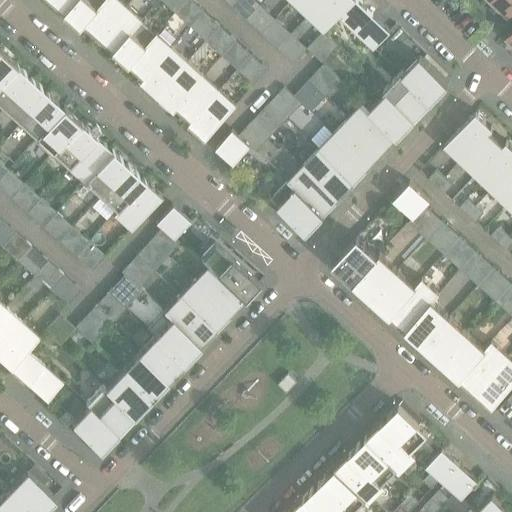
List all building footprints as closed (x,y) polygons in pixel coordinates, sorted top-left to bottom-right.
[(53,0),(66,11),(75,0),(53,0)] [(81,25),(103,0),(75,0),(66,11),(81,25)] [(100,35),(127,4),(122,0),(103,0),(81,25),(82,25),(85,22),(100,35)] [(175,12),(186,0),(175,0),(170,6),(175,12)] [(237,10),(246,0),(235,0),(231,5),(237,10)] [(293,0),(308,14),(321,0),(293,0)] [(340,14),(352,0),(321,0),(308,14),(325,30),(340,14)] [(373,12),(360,0),(352,0),(340,14),(357,30),(373,12)] [(511,0),(493,0),(507,13),(511,7),(511,0)] [(252,24),(266,9),(260,3),(246,18),(252,24)] [(115,48),(141,19),(142,18),(127,4),(100,35),(115,48)] [(190,25),(204,10),(198,5),(185,20),(190,25)] [(390,28),(373,12),(357,30),(374,46),(391,29),(390,28)] [(267,38),(281,23),(275,17),(262,32),(267,38)] [(130,62),(157,31),(156,30),(155,32),(141,19),(115,48),(130,62)] [(206,40),(220,25),(214,19),(201,34),(206,40)] [(313,53),(330,36),(324,30),(308,47),(313,53)] [(142,79),(173,45),(157,31),(130,62),(144,75),(141,79),(142,79)] [(283,52),(297,37),(291,32),(277,47),(283,52)] [(222,54),(236,39),(230,34),(216,49),(222,54)] [(158,94),(189,59),(173,45),(142,79),(143,80),(145,78),(150,82),(148,85),(158,94)] [(0,79),(16,63),(0,48),(0,79)] [(237,68),(251,53),(245,48),(231,62),(237,68)] [(448,81),(420,54),(404,72),(402,69),(401,70),(431,99),(448,81)] [(174,108),(205,74),(189,59),(158,94),(159,94),(161,92),(166,97),(164,99),(174,108)] [(341,79),(324,62),(318,68),(336,85),(341,79)] [(0,104),(4,108),(32,77),(31,76),(29,79),(23,74),(25,71),(16,63),(0,79),(0,104)] [(254,83),(267,68),(261,63),(248,78),(254,83)] [(431,99),(401,70),(384,87),(415,116),(431,99)] [(189,122),(220,87),(205,74),(174,108),(175,109),(178,105),(192,118),(189,121),(189,122)] [(20,122),(48,91),(47,91),(45,93),(39,88),(42,86),(32,77),(4,108),(20,122)] [(326,95),(309,78),(303,84),(321,101),(326,95)] [(301,102),(293,95),(284,85),(279,91),(296,108),(301,102)] [(206,137),(237,102),(220,87),(189,122),(206,137)] [(415,116),(384,87),(384,88),(386,90),(371,106),(364,100),(363,100),(398,134),(415,116)] [(36,137),(64,106),(63,105),(61,108),(55,103),(58,100),(48,91),(20,122),(36,137)] [(398,134),(363,100),(348,116),(383,149),(398,134)] [(287,117),(269,101),(264,106),(281,123),(287,117)] [(50,154),(52,151),(80,120),(64,106),(36,137),(33,140),(50,154)] [(460,159),(493,126),(491,125),(489,127),(484,122),(486,120),(476,110),(444,143),(460,159)] [(272,133),(255,116),(249,122),(266,139),(272,133)] [(383,149),(348,116),(333,131),(369,165),(383,149)] [(68,166),(96,135),(95,134),(93,136),(78,123),(81,121),(80,120),(52,151),(68,166)] [(474,172),(504,142),(490,129),(493,126),(460,159),(474,172)] [(234,162),(250,144),(232,128),(216,146),(234,162)] [(369,165),(333,131),(318,147),(354,181),(369,165)] [(84,180),(112,149),(111,148),(109,151),(104,146),(106,144),(96,135),(68,166),(84,180)] [(491,188),(511,165),(511,144),(507,139),(504,142),(474,172),(491,188)] [(354,181),(318,147),(303,163),(339,196),(354,181)] [(100,195),(128,163),(127,163),(125,165),(120,161),(122,158),(112,149),(84,180),(100,195)] [(116,209),(144,178),(143,177),(141,180),(136,175),(138,172),(128,163),(100,195),(116,209)] [(339,196),(303,163),(289,178),(324,212),(339,196)] [(506,203),(511,197),(511,165),(491,188),(506,203)] [(0,188),(0,189),(14,174),(8,168),(0,176),(0,188)] [(436,185),(444,176),(436,168),(428,177),(436,185)] [(444,192),(452,183),(444,176),(436,185),(444,192)] [(130,227),(161,193),(144,178),(116,209),(114,212),(121,220),(130,227)] [(324,212),(289,178),(271,196),(307,230),(324,212)] [(430,199),(410,180),(393,197),(413,216),(425,204),(430,199)] [(16,203),(30,188),(24,182),(10,198),(16,203)] [(33,217),(46,202),(40,197),(27,212),(33,217)] [(468,213),(476,204),(468,197),(459,206),(468,213)] [(173,236),(189,218),(171,202),(155,220),(161,226),(173,236)] [(414,227),(430,209),(425,204),(413,216),(408,221),(414,227)] [(476,220),(484,211),(476,204),(468,213),(476,220)] [(49,232),(62,216),(56,211),(43,226),(49,232)] [(432,242),(448,225),(442,219),(426,237),(432,242)] [(65,246),(78,231),(72,225),(59,241),(65,246)] [(507,232),(499,225),(491,234),(499,241),(507,232)] [(0,244),(1,246),(15,231),(9,226),(0,235),(0,244)] [(179,242),(173,236),(161,226),(156,232),(174,248),(179,242)] [(507,248),(511,242),(511,236),(507,232),(499,241),(507,248)] [(355,281),(381,252),(379,251),(378,253),(357,235),(340,254),(332,261),(355,281)] [(450,259),(466,241),(460,235),(444,253),(450,259)] [(17,260),(31,245),(25,240),(11,255),(17,260)] [(81,260),(95,245),(89,240),(75,255),(81,260)] [(258,281),(214,241),(200,255),(244,296),(258,281)] [(158,265),(140,249),(135,255),(153,271),(158,265)] [(465,273),(482,255),(476,250),(460,267),(465,273)] [(373,297),(398,268),(381,252),(355,281),(373,297)] [(34,275),(47,260),(41,254),(28,269),(34,275)] [(244,296),(200,255),(200,256),(208,263),(193,278),(229,312),(244,296)] [(144,281),(126,265),(121,271),(139,287),(144,281)] [(484,289),(499,271),(493,266),(478,284),(484,289)] [(50,289),(63,274),(57,268),(44,284),(50,289)] [(391,313),(423,277),(422,276),(415,283),(398,268),(373,297),(391,313)] [(407,328),(432,299),(439,291),(423,277),(391,313),(407,328)] [(229,312),(193,278),(179,294),(214,327),(229,312)] [(501,305),(511,293),(511,282),(495,300),(501,305)] [(67,304),(80,289),(74,283),(61,299),(67,304)] [(130,302),(113,285),(107,291),(125,308),(130,302)] [(214,327),(179,294),(164,309),(199,343),(214,327)] [(424,344),(450,315),(432,299),(407,328),(424,344)] [(114,319),(96,303),(91,309),(108,325),(114,319)] [(0,344),(22,320),(6,306),(0,312),(0,344)] [(199,343),(164,309),(163,310),(170,317),(154,334),(182,360),(199,343)] [(49,336),(65,318),(59,312),(43,330),(49,336)] [(442,360),(468,331),(450,315),(424,344),(442,360)] [(27,349),(39,335),(22,320),(0,344),(0,352),(2,355),(0,357),(11,367),(27,349)] [(97,337),(80,320),(74,326),(92,343),(97,337)] [(460,376),(493,339),(492,338),(485,346),(468,331),(442,360),(460,376)] [(182,360),(154,334),(138,351),(166,378),(182,360)] [(476,390),(509,354),(493,339),(460,376),(476,390)] [(28,382),(44,364),(27,349),(11,367),(28,382)] [(166,378),(138,351),(121,369),(149,395),(166,378)] [(492,405),(511,382),(511,356),(509,354),(476,390),(492,405)] [(62,380),(44,364),(28,382),(45,397),(46,398),(62,380)] [(121,369),(105,385),(133,413),(149,395),(121,369)] [(287,391),(297,380),(288,372),(278,383),(287,391)] [(105,385),(103,383),(85,402),(116,430),(133,413),(105,385)] [(116,430),(85,402),(87,404),(71,421),(99,448),(116,430)] [(428,433),(399,403),(387,414),(389,417),(384,422),(382,419),(381,420),(410,450),(428,433)] [(410,450),(381,420),(365,435),(397,467),(400,470),(415,455),(410,450)] [(397,467),(365,435),(365,436),(367,438),(362,443),(360,441),(350,450),(381,482),(397,467)] [(443,479),(460,462),(443,447),(442,446),(426,464),(432,469),(441,477),(443,479)] [(381,482),(350,450),(334,465),(366,498),(369,500),(384,485),(381,482)] [(41,484),(48,476),(33,462),(26,470),(25,469),(9,486),(36,511),(37,511),(53,495),(41,484)] [(477,478),(460,462),(443,479),(446,481),(462,496),(478,478),(477,478)] [(349,511),(350,511),(366,498),(334,465),(334,466),(336,469),(331,473),(329,471),(319,480),(349,511)] [(432,487),(441,477),(432,469),(423,479),(432,487)] [(0,477),(0,510),(2,511),(36,511),(9,486),(0,477)] [(349,511),(319,480),(318,481),(320,484),(315,488),(313,486),(303,495),(319,511),(349,511)] [(449,498),(439,488),(431,497),(441,506),(449,498)] [(511,511),(511,509),(493,491),(476,509),(479,511),(511,511)] [(409,511),(419,500),(410,492),(401,502),(409,511)] [(319,511),(303,495),(288,510),(289,511),(319,511)] [(430,511),(435,511),(441,506),(431,497),(423,505),(430,511)] [(408,511),(409,511),(401,502),(391,511),(408,511)]
